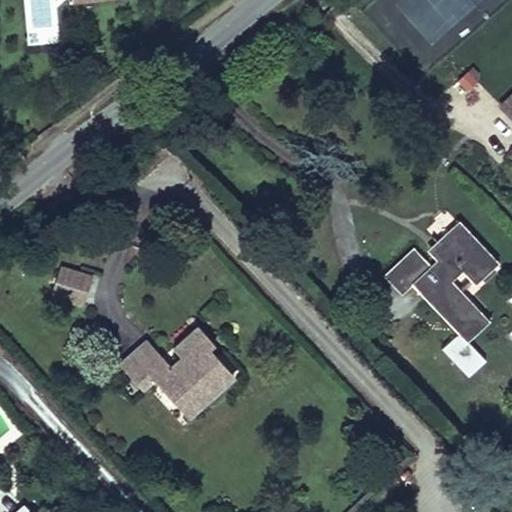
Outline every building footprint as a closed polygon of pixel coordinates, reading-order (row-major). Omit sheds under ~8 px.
[(186,145),(201,131),(191,120),(176,135),(186,145)] [(495,260),(460,223),(438,244),(445,252),(430,267),(413,248),(397,262),(381,276),(397,292),(409,281),(459,334),(442,350),(468,378),(485,362),(467,343),(489,322),(451,282),(462,271),(472,281),(495,260)] [(93,273),(65,264),(56,292),(84,301),(93,273)] [(212,342),(196,325),(170,348),(179,357),(168,366),(160,358),(150,369),(133,351),(116,367),(139,391),(150,382),(165,398),(169,395),(174,401),(181,404),(187,405),(194,401),(203,402),(226,380),(201,353),(208,347),(212,342)] [(150,369),(160,358),(143,341),(133,351),(150,369)] [(226,380),(233,374),(208,347),(201,353),(226,380)] [(165,398),(186,419),(203,402),(194,401),(187,405),(181,404),(174,401),(169,395),(165,398)]
